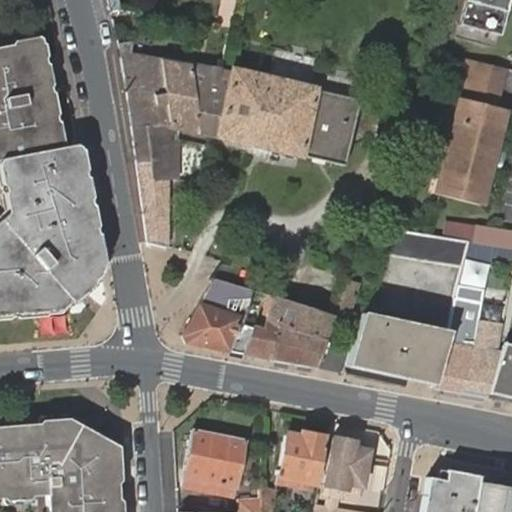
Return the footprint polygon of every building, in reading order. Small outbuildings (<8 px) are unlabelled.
[(221,0),(217,23),(229,26),(234,0),(221,0)] [(464,0),(458,24),(494,33),(502,0),(464,0)] [(0,300),(5,301),(7,303),(25,302),(28,299),(41,298),(44,300),(51,299),(61,291),(65,291),(81,276),(82,272),(98,259),(94,236),(91,234),(90,228),(91,225),(88,208),(86,205),(85,200),(86,197),(83,179),(80,177),(79,171),(81,168),(77,147),(73,145),(62,147),(57,148),(45,89),(39,90),(35,65),(40,64),(36,43),(33,41),(10,45),(0,47),(0,173),(8,213),(0,220),(0,300)] [(131,42),(117,43),(118,51),(129,53),(131,42)] [(196,133),(208,135),(219,70),(210,69),(188,64),(159,59),(145,56),(118,51),(125,88),(130,128),(167,126),(168,126),(179,129),(196,133)] [(478,61),(468,99),(495,107),(505,68),(478,61)] [(39,90),(45,89),(40,64),(35,65),(39,90)] [(219,70),(208,135),(214,137),(298,157),(299,157),(299,156),(343,166),(358,100),(313,89),(314,88),(229,68),(228,72),(219,70)] [(495,107),(468,99),(460,97),(436,193),(480,204),(489,167),(494,146),(503,109),(495,107)] [(149,183),(167,180),(167,126),(130,128),(135,163),(145,161),(149,183)] [(167,126),(167,180),(176,180),(176,138),(179,129),(168,126),(167,126)] [(505,148),(494,146),(489,167),(500,170),(505,148)] [(146,243),(166,247),(167,180),(149,183),(145,161),(135,163),(146,243)] [(472,242),(511,248),(511,231),(446,221),(444,237),(451,239),(455,239),(467,241),(472,242)] [(385,228),(383,228),(369,228),(355,226),(354,231),(351,243),(379,250),(385,228)] [(396,230),(385,228),(379,250),(377,254),(392,257),(396,230)] [(447,265),(451,239),(444,237),(396,230),(392,257),(447,265)] [(461,268),(467,241),(455,239),(451,239),(447,265),(461,268)] [(250,290),(211,278),(199,301),(231,300),(235,300),(243,299),(249,301),(250,290)] [(358,282),(344,278),(332,315),(347,319),(358,282)] [(482,290),(456,285),(453,297),(459,299),(479,303),(482,290)] [(324,339),(332,316),(285,301),(273,297),(271,306),(262,332),(254,330),(252,329),(242,355),(248,356),(264,359),(275,325),(324,339)] [(430,388),(458,393),(471,346),(474,331),(476,320),(479,303),(459,299),(453,297),(452,303),(446,332),(445,335),(444,340),(431,385),(430,388)] [(247,309),(249,301),(243,299),(240,306),(247,309)] [(500,307),(479,303),(476,320),(474,331),(471,346),(458,393),(484,398),(486,393),(499,351),(496,350),(501,324),(497,323),(500,307)] [(185,344),(227,352),(234,331),(238,318),(236,318),(231,315),(198,304),(181,336),(185,344)] [(248,309),(247,309),(240,306),(238,312),(236,318),(238,318),(244,320),(248,309)] [(359,313),(344,366),(406,379),(431,385),(444,340),(445,335),(446,332),(426,328),(359,313)] [(242,355),(252,329),(241,325),(238,332),(234,331),(227,352),(242,355)] [(314,368),(324,339),(275,325),(264,359),(314,368)] [(511,345),(502,343),(499,351),(486,393),(511,398),(511,345)] [(35,416),(36,425),(64,423),(111,449),(111,442),(63,415),(35,416)] [(36,425),(0,427),(0,497),(1,498),(30,496),(45,495),(45,511),(115,511),(114,498),(100,500),(100,484),(113,484),(111,449),(64,423),(36,425)] [(181,478),(180,486),(232,497),(233,489),(234,490),(244,441),(191,430),(181,478)] [(295,480),(312,484),(321,436),(298,432),(297,436),(284,433),(275,476),(274,484),(294,487),(295,480)] [(331,438),(322,486),(359,493),(366,452),(352,449),(353,443),(331,438)] [(419,511),(469,511),(476,476),(444,470),(442,480),(425,478),(419,511)] [(511,511),(511,484),(501,481),(500,481),(476,476),(469,511),(511,511)] [(311,491),(312,484),(295,480),(294,487),(311,491)] [(114,498),(113,484),(100,484),(100,500),(114,498)] [(259,511),(260,499),(260,486),(238,487),(239,500),(237,500),(237,501),(233,501),(233,511),(259,511)] [(259,511),(271,511),(275,489),(260,486),(260,499),(259,511)] [(359,493),(322,486),(321,494),(357,500),(359,493)] [(30,496),(1,498),(1,506),(30,504),(30,496)]
